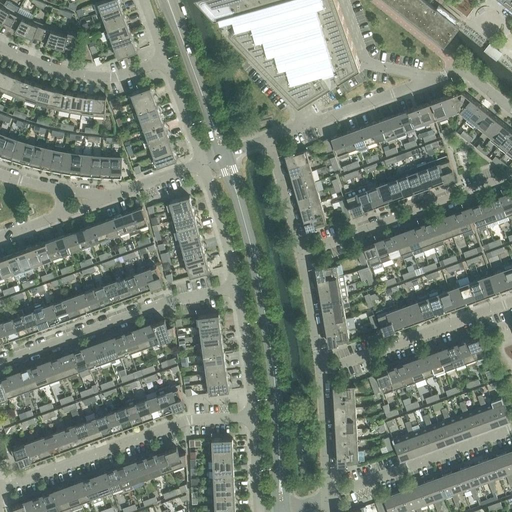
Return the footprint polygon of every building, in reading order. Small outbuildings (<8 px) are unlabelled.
[(6,0),(4,3),(0,10),(0,20),(4,23),(10,26),(18,11),(20,7),(7,0),(6,0)] [(44,9),(46,4),(40,0),(37,6),(44,9)] [(103,0),(99,2),(94,3),(97,13),(102,12),(102,11),(121,4),(119,0),(103,0)] [(202,0),(300,101),(361,65),(338,0),(202,0)] [(443,44),(446,40),(454,30),(458,25),(454,22),(456,19),(457,19),(439,4),(438,5),(439,5),(436,8),(425,0),(386,0),(443,45),(443,44)] [(511,0),(500,0),(511,9),(511,0)] [(102,11),(102,12),(105,20),(124,13),(121,4),(102,11)] [(10,26),(16,29),(25,34),(32,18),(18,11),(10,26)] [(124,13),(105,20),(109,29),(128,22),(124,13)] [(40,40),(46,24),(32,18),(25,34),(34,37),(40,40)] [(112,38),(131,31),(128,22),(109,29),(104,31),(107,40),(112,38)] [(40,40),(46,42),(56,45),(61,29),(46,24),(40,40)] [(72,49),(76,33),(61,29),(56,45),(65,48),(72,49)] [(112,38),(115,47),(134,40),(131,31),(112,38)] [(119,57),(138,50),(134,40),(115,47),(119,57)] [(496,60),(502,53),(490,44),(485,50),(496,60)] [(2,68),(0,71),(0,90),(3,92),(12,73),(2,68)] [(12,73),(3,92),(14,96),(22,77),(12,73)] [(22,77),(14,96),(25,100),(32,81),(22,77)] [(32,81),(25,100),(36,104),(42,84),(32,81)] [(47,107),(53,87),(42,84),(36,104),(47,107)] [(151,86),(132,92),(135,102),(154,95),(151,86)] [(63,90),(53,87),(47,107),(59,110),(63,90)] [(63,90),(59,110),(70,112),(74,92),(63,90)] [(448,114),(459,110),(462,90),(441,98),(448,114)] [(462,90),(459,110),(468,118),(480,104),(462,90)] [(74,92),(70,112),(82,114),(84,94),(74,92)] [(84,94),(82,114),(93,115),(95,95),(84,94)] [(105,116),(107,96),(95,95),(93,115),(105,116)] [(138,111),(157,104),(154,95),(135,102),(138,111)] [(448,114),(441,98),(431,101),(439,122),(449,118),(448,114)] [(425,123),(435,119),(428,102),(418,106),(425,123)] [(142,120),(161,113),(157,104),(138,111),(142,120)] [(468,118),(466,121),(474,128),(476,124),(488,110),(480,104),(468,118)] [(425,123),(418,106),(409,109),(415,126),(416,129),(426,126),(425,123)] [(405,130),(406,130),(415,126),(409,109),(399,113),(405,130)] [(488,110),(476,124),(484,131),(496,117),(488,110)] [(145,129),(164,122),(161,113),(142,120),(145,129)] [(406,130),(405,130),(399,113),(390,116),(397,138),(407,134),(406,130)] [(397,138),(390,116),(380,120),(386,137),(388,141),(397,138)] [(492,137),(504,123),(496,117),(484,131),(492,137)] [(370,123),(377,140),(386,137),(380,120),(370,123)] [(148,138),(167,131),(164,122),(145,129),(148,138)] [(377,140),(370,123),(361,127),(367,144),(377,140)] [(498,146),(511,129),(504,123),(492,137),(490,140),(498,146)] [(361,127),(351,130),(357,147),(359,151),(368,148),(367,144),(361,127)] [(506,153),(511,144),(511,129),(498,146),(506,153)] [(351,130),(342,134),(348,151),(357,147),(351,130)] [(464,130),(460,135),(465,138),(469,134),(464,130)] [(151,147),(171,140),(167,131),(148,138),(151,147)] [(0,154),(2,155),(8,136),(0,133),(0,154)] [(348,151),(342,134),(332,137),(338,154),(339,159),(350,156),(348,151)] [(470,142),(473,138),(469,134),(465,138),(470,142)] [(8,136),(2,155),(11,158),(17,139),(8,136)] [(323,141),(327,152),(333,150),(329,138),(323,141)] [(17,139),(11,158),(21,161),(27,142),(17,139)] [(155,156),(174,149),(171,140),(151,147),(155,156)] [(27,142),(21,161),(31,164),(36,145),(27,142)] [(485,147),(480,143),(476,147),(481,151),(485,147)] [(41,167),(45,147),(36,145),(31,164),(41,167)] [(56,145),(55,149),(54,149),(51,169),(61,171),(64,151),(65,146),(56,145)] [(54,149),(45,147),(41,167),(51,169),(54,149)] [(481,151),(486,155),(489,150),(485,147),(481,151)] [(158,166),(177,159),(174,149),(155,156),(158,166)] [(306,149),(286,154),(290,165),(309,160),(306,149)] [(64,151),(61,171),(71,172),(73,153),(64,151)] [(73,153),(71,172),(81,174),(83,154),(73,153)] [(83,154),(81,174),(91,175),(93,155),(83,154)] [(91,175),(101,176),(102,156),(93,155),(91,175)] [(456,176),(448,155),(437,159),(445,181),(456,177),(456,176)] [(102,156),(101,176),(111,176),(112,156),(102,156)] [(122,176),(122,156),(112,156),(111,176),(122,176)] [(500,159),(496,156),(492,160),(497,164),(500,159)] [(445,181),(437,159),(427,162),(435,185),(445,181)] [(497,164),(502,168),(505,163),(500,159),(497,164)] [(293,176),(312,170),(309,160),(290,165),(293,176)] [(435,185),(427,162),(417,166),(425,188),(435,185)] [(409,174),(415,192),(425,188),(417,166),(407,170),(408,175),(409,174)] [(296,186),(315,180),(312,170),(293,176),(296,186)] [(399,178),(398,178),(405,196),(415,192),(409,174),(408,175),(407,170),(397,173),(399,178)] [(388,182),(395,199),(405,196),(398,178),(399,178),(397,173),(386,177),(388,182)] [(315,180),(296,186),(298,197),(318,191),(324,189),(321,179),(315,180)] [(388,182),(378,186),(384,203),(395,199),(388,182)] [(366,185),(356,188),(364,210),(374,207),(368,189),(366,185)] [(384,203),(378,186),(368,189),(374,207),(384,203)] [(356,188),(345,192),(353,214),(364,210),(356,188)] [(318,191),(298,197),(301,207),(321,201),(318,191)] [(509,219),(508,215),(511,213),(511,195),(511,193),(501,197),(509,219)] [(190,195),(170,200),(173,210),(192,205),(190,195)] [(509,219),(501,197),(491,200),(499,223),(509,219)] [(499,223),(491,200),(481,204),(489,227),(499,223)] [(321,201),(301,207),(304,217),(324,212),(321,201)] [(347,204),(341,206),(345,217),(351,215),(347,204)] [(489,227),(481,204),(470,208),(474,220),(478,231),(489,227)] [(175,219),(195,214),(192,205),(173,210),(175,219)] [(149,223),(143,206),(133,210),(139,227),(149,223)] [(475,232),(474,227),(471,221),(467,209),(456,213),(463,231),(465,236),(475,232)] [(139,227),(133,210),(123,213),(129,230),(131,235),(141,232),(139,227)] [(308,228),(327,223),(324,212),(304,217),(308,228)] [(113,217),(120,234),(129,230),(123,213),(113,217)] [(446,217),(453,235),(463,231),(456,213),(446,217)] [(197,223),(195,214),(175,219),(171,220),(174,230),(178,229),(197,223)] [(120,234),(113,217),(104,220),(110,237),(120,234)] [(453,235),(446,217),(436,220),(443,238),(453,235)] [(102,245),(112,241),(110,237),(104,220),(94,224),(100,241),(102,245)] [(436,220),(426,224),(434,247),(444,243),(443,238),(436,220)] [(180,238),(200,232),(197,223),(178,229),(180,238)] [(100,241),(94,224),(85,227),(91,244),(100,241)] [(426,224),(416,228),(424,250),(434,247),(426,224)] [(75,231),(81,248),(91,244),(85,227),(75,231)] [(416,228),(406,231),(414,254),(424,250),(416,228)] [(81,248),(75,231),(65,234),(72,251),(81,248)] [(406,231),(395,235),(402,253),(404,258),(414,254),(406,231)] [(183,247),(202,242),(200,232),(180,238),(183,247)] [(56,238),(62,255),(72,251),(65,234),(56,238)] [(385,239),(392,257),(402,253),(395,235),(385,239)] [(56,238),(46,241),(52,258),(62,255),(56,238)] [(392,257),(385,239),(375,243),(383,265),(384,266),(394,263),(392,257)] [(36,245),(43,262),(52,258),(46,241),(36,245)] [(183,247),(178,248),(181,258),(185,256),(205,251),(202,242),(183,247)] [(375,243),(364,246),(365,247),(371,264),(373,269),(383,265),(375,243)] [(43,262),(36,245),(27,248),(33,265),(43,262)] [(25,273),(35,269),(33,265),(27,248),(17,252),(24,271),(25,273)] [(205,251),(185,256),(188,266),(207,260),(205,251)] [(363,251),(357,253),(362,265),(367,262),(363,251)] [(17,252),(8,255),(14,272),(15,276),(25,273),(24,271),(17,252)] [(0,258),(0,264),(4,276),(14,272),(8,255),(0,258)] [(190,275),(210,270),(207,260),(188,266),(190,275)] [(511,261),(503,265),(504,270),(511,287),(511,286),(511,261)] [(339,275),(337,264),(316,267),(318,278),(339,275)] [(153,287),(163,283),(157,266),(146,269),(153,287)] [(136,273),(143,291),(153,287),(146,269),(136,273)] [(494,273),(500,291),(511,287),(504,270),(494,273)] [(126,277),(132,295),(143,291),(136,273),(126,277)] [(491,275),(497,292),(498,291),(500,291),(494,273),(492,274),(491,275)] [(339,275),(318,278),(320,289),(346,285),(345,274),(339,275)] [(487,296),(497,292),(491,275),(480,278),(487,296)] [(116,280),(122,298),(132,295),(126,277),(116,280)] [(476,300),(487,296),(480,278),(470,282),(476,300)] [(105,284),(112,302),(122,298),(116,280),(105,284)] [(466,303),(476,300),(470,282),(460,286),(466,303)] [(84,287),(85,292),(92,310),(102,306),(95,288),(94,283),(84,287)] [(95,288),(102,306),(112,302),(105,284),(95,288)] [(346,285),(320,289),(322,300),(342,296),(348,295),(346,285)] [(460,286),(450,289),(456,307),(466,303),(460,286)] [(438,288),(427,292),(436,314),(446,311),(440,293),(438,288)] [(446,311),(456,307),(450,289),(440,293),(446,311)] [(75,295),(82,313),(92,310),(85,292),(75,295)] [(427,292),(417,296),(419,301),(425,318),(436,314),(427,292)] [(65,299),(71,317),(82,313),(75,295),(65,299)] [(342,296),(322,300),(324,310),(344,307),(342,296)] [(71,317),(65,299),(54,303),(61,321),(71,317)] [(43,301),(32,305),(34,310),(41,328),(51,324),(44,306),(43,301)] [(415,322),(425,318),(419,301),(409,304),(415,322)] [(61,321),(54,303),(44,306),(51,324),(61,321)] [(397,304),(387,307),(388,312),(389,312),(395,329),(405,326),(399,308),(397,304)] [(405,326),(415,322),(409,304),(399,308),(405,326)] [(28,307),(30,312),(24,314),(31,332),(41,328),(34,310),(32,305),(28,307)] [(326,321),(346,318),(344,307),(324,310),(326,321)] [(384,333),(395,329),(389,312),(388,312),(387,307),(376,311),(384,333)] [(12,312),(14,317),(21,335),(31,332),(24,314),(22,309),(12,312)] [(219,313),(199,315),(200,325),(220,323),(219,313)] [(21,335),(14,317),(4,321),(10,339),(21,335)] [(346,318),(326,321),(327,332),(348,328),(346,318)] [(168,327),(165,319),(154,323),(161,341),(175,336),(173,325),(168,327)] [(10,339),(4,321),(0,322),(0,342),(0,343),(10,339)] [(161,341),(154,323),(144,327),(151,345),(161,341)] [(220,323),(200,325),(201,335),(222,332),(220,323)] [(151,345),(144,327),(134,330),(141,348),(151,345)] [(329,343),(350,339),(348,328),(327,332),(329,343)] [(141,348),(134,330),(124,334),(130,352),(141,348)] [(222,332),(201,335),(203,344),(223,342),(222,332)] [(114,338),(120,356),(130,352),(124,334),(114,338)] [(488,360),(486,354),(480,336),(469,340),(476,358),(478,364),(488,360)] [(120,356),(114,338),(104,341),(110,359),(120,356)] [(476,358),(469,340),(459,344),(466,362),(476,358)] [(110,359),(104,341),(93,345),(100,363),(110,359)] [(223,342),(203,344),(204,354),(224,351),(223,342)] [(449,348),(456,366),(466,362),(459,344),(449,348)] [(83,349),(90,367),(100,363),(93,345),(83,349)] [(439,351),(445,369),(456,366),(449,348),(439,351)] [(83,349),(73,353),(80,371),(80,370),(82,376),(92,372),(90,367),(83,349)] [(224,351),(204,354),(205,363),(226,361),(224,351)] [(429,355),(435,373),(445,369),(439,351),(429,355)] [(80,371),(73,353),(63,356),(69,374),(80,371)] [(418,359),(425,377),(435,373),(429,355),(418,359)] [(53,360),(59,378),(69,374),(63,356),(53,360)] [(425,377),(418,359),(408,362),(415,380),(425,377)] [(59,378),(53,360),(42,364),(49,382),(59,378)] [(226,361),(205,363),(207,373),(227,370),(226,361)] [(416,386),(414,381),(415,380),(408,362),(398,366),(405,384),(407,389),(416,386)] [(49,382),(42,364),(32,367),(39,385),(49,382)] [(395,388),(405,384),(398,366),(388,370),(395,388)] [(39,385),(32,367),(22,371),(29,389),(39,385)] [(227,370),(207,373),(208,382),(228,380),(227,370)] [(377,374),(384,392),(395,388),(388,370),(377,374)] [(29,389),(22,371),(12,375),(18,393),(29,389)] [(18,393),(12,375),(2,378),(8,396),(18,393)] [(379,386),(375,375),(369,377),(373,388),(379,386)] [(0,399),(8,396),(2,378),(0,379),(0,399)] [(209,392),(230,390),(228,380),(208,382),(209,392)] [(166,386),(166,387),(174,409),(185,405),(178,388),(181,387),(180,384),(171,386),(171,384),(166,386)] [(355,396),(355,385),(334,386),(335,397),(355,396)] [(156,391),(158,395),(164,413),(174,409),(166,387),(156,391)] [(492,403),(486,405),(482,393),(480,394),(492,427),(500,422),(492,401),(492,403)] [(480,394),(478,395),(482,406),(475,409),(482,428),(492,427),(480,394)] [(147,399),(154,417),(164,413),(158,395),(147,399)] [(335,398),(336,398),(337,408),(356,407),(355,396),(335,397),(335,398)] [(509,416),(502,397),(492,401),(500,422),(509,416)] [(126,401),(127,406),(134,424),(144,420),(137,403),(137,402),(136,398),(126,401)] [(137,403),(144,420),(154,417),(147,399),(137,402),(137,403)] [(475,409),(468,411),(464,400),(462,401),(474,433),(482,428),(475,409)] [(462,401),(459,402),(464,413),(457,416),(464,435),(474,433),(462,401)] [(117,410),(124,428),(134,424),(127,406),(117,410)] [(356,407),(337,408),(338,419),(356,418),(356,407)] [(457,416),(450,418),(446,407),(444,408),(455,440),(464,435),(457,416)] [(444,408),(441,408),(446,420),(439,422),(446,441),(455,440),(444,408)] [(107,414),(113,431),(124,428),(117,410),(107,414)] [(439,422),(432,425),(428,413),(425,414),(437,447),(446,441),(439,422)] [(96,417),(103,435),(113,431),(107,414),(96,417)] [(425,414),(423,415),(427,426),(421,429),(428,448),(437,447),(425,414)] [(86,421),(93,439),(103,435),(96,417),(86,421)] [(338,430),(357,429),(356,418),(338,419),(338,430)] [(407,421),(419,453),(428,448),(421,429),(414,431),(410,420),(407,421)] [(76,425),(83,443),(93,439),(86,421),(76,425)] [(407,421),(405,422),(409,433),(402,435),(409,455),(419,453),(407,421)] [(66,428),(72,446),(83,443),(76,425),(66,428)] [(56,432),(62,450),(72,446),(66,428),(56,432)] [(339,440),(358,439),(357,429),(338,430),(339,440)] [(46,436),(52,454),(62,450),(56,432),(46,436)] [(393,438),(401,460),(409,455),(402,435),(394,439),(393,438)] [(35,440),(42,457),(52,454),(46,436),(35,440)] [(233,437),(212,438),(213,448),(233,447),(233,437)] [(338,451),(358,450),(358,439),(339,440),(339,451),(338,451)] [(25,443),(32,461),(42,457),(35,440),(25,443)] [(19,458),(21,465),(32,461),(25,443),(12,448),(16,459),(19,458)] [(180,454),(177,447),(167,450),(173,469),(187,464),(186,452),(180,454)] [(233,447),(213,448),(213,458),(234,457),(233,447)] [(156,454),(163,472),(173,469),(167,450),(156,454)] [(358,450),(338,451),(338,463),(359,461),(365,460),(364,450),(358,450)] [(511,454),(511,452),(501,453),(511,482),(511,475),(511,474),(511,473),(511,454)] [(507,475),(511,487),(511,486),(511,482),(501,453),(493,458),(500,478),(507,475)] [(146,458),(153,476),(163,472),(156,454),(146,458)] [(234,457),(213,458),(214,467),(234,466),(234,457)] [(136,462),(143,480),(153,476),(146,458),(136,462)] [(498,491),(493,480),(500,478),(493,458),(483,460),(495,492),(498,491)] [(489,482),(493,493),(495,492),(483,460),(475,465),(482,484),(489,482)] [(126,465),(133,483),(143,480),(136,462),(126,465)] [(134,488),(133,483),(126,465),(116,469),(122,487),(123,487),(124,492),(134,488)] [(479,498),(475,487),(482,484),(475,465),(465,466),(477,499),(479,498)] [(234,466),(214,467),(214,477),(235,476),(234,466)] [(475,500),(477,499),(465,466),(457,472),(464,491),(471,488),(475,500)] [(106,473),(112,491),(122,487),(116,469),(106,473)] [(461,505),(457,493),(464,491),(457,472),(447,473),(459,505),(461,505)] [(102,494),(112,491),(106,473),(95,476),(102,494)] [(452,495),(456,506),(459,505),(447,473),(439,478),(446,498),(452,495)] [(102,494),(95,476),(85,480),(92,498),(93,503),(104,499),(102,494)] [(235,476),(214,477),(215,486),(235,485),(235,476)] [(440,511),(443,511),(439,500),(446,498),(439,478),(429,480),(440,511)] [(75,484),(81,502),(92,498),(85,480),(75,484)] [(434,502),(437,511),(440,511),(429,480),(421,485),(428,504),(434,502)] [(73,510),(83,507),(81,502),(75,484),(65,487),(73,510)] [(182,492),(188,490),(185,484),(179,486),(182,492)] [(235,485),(215,486),(215,496),(235,495),(235,485)] [(428,504),(421,485),(411,486),(420,511),(422,511),(421,507),(428,504)] [(416,508),(417,511),(420,511),(411,486),(402,491),(409,511),(416,508)] [(61,509),(62,511),(68,511),(73,510),(65,487),(55,491),(61,509)] [(53,511),(61,509),(55,491),(44,495),(50,511),(53,511)] [(405,511),(409,511),(402,491),(393,493),(399,511),(405,511)] [(399,511),(393,493),(384,498),(389,511),(399,511)] [(50,511),(44,495),(34,499),(39,511),(50,511)] [(235,495),(215,496),(215,506),(236,505),(235,495)] [(39,511),(34,499),(24,502),(27,511),(39,511)] [(379,511),(385,511),(381,499),(376,501),(379,511)] [(27,511),(24,502),(13,506),(15,511),(27,511)]
